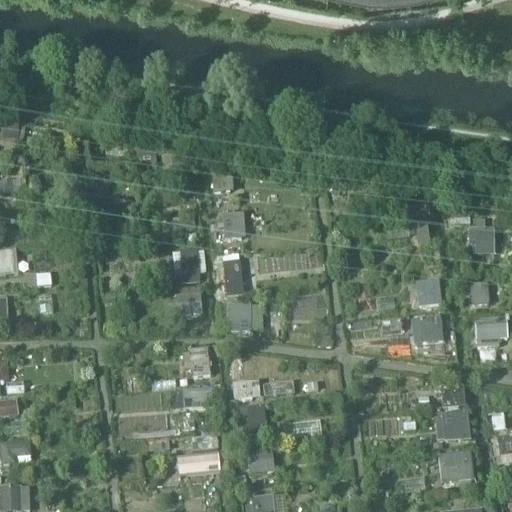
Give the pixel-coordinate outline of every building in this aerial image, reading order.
[(0,124),(0,166),(19,166),(18,154),(16,154),(16,142),(18,142),(18,141),(19,126),(19,125),(17,125),(0,124)] [(82,131),(81,140),(99,142),(100,133),(82,131)] [(66,166),(63,137),(26,141),(30,170),(66,166)] [(106,146),(105,157),(127,158),(128,147),(106,146)] [(156,153),(137,155),(138,166),(157,164),(156,153)] [(184,154),(168,156),(169,173),(186,172),(184,154)] [(228,161),(211,162),(214,196),(231,195),(230,177),(228,161)] [(25,181),(0,183),(0,196),(27,194),(25,181)] [(416,201),(397,202),(397,221),(429,219),(429,217),(431,217),(431,205),(428,205),(428,184),(415,185),(416,201)] [(511,215),(496,216),(496,227),(496,229),(511,229),(511,215)] [(239,216),(218,218),(218,228),(223,227),(225,243),(241,241),(239,216)] [(194,220),(172,222),(174,236),(195,234),(194,220)] [(475,231),(468,231),(468,257),(494,257),(494,231),(486,231),(486,222),(475,222),(475,231)] [(427,228),(415,229),(418,249),(430,247),(427,228)] [(16,253),(0,254),(0,279),(18,278),(16,253)] [(180,256),(172,256),(174,280),(182,280),(183,288),(200,286),(199,277),(205,276),(203,253),(197,254),(197,253),(180,254),(180,256)] [(223,265),(222,266),(226,300),(244,298),(238,257),(222,259),(223,265)] [(50,276),(36,277),(38,291),(52,290),(50,276)] [(438,283),(415,285),(418,311),(441,308),(438,283)] [(487,286),(469,288),(471,310),(489,308),(487,286)] [(180,299),(176,299),(178,319),(188,318),(197,318),(202,317),(200,297),(200,292),(180,293),(180,299)] [(7,302),(0,301),(0,332),(9,332),(7,302)] [(250,308),(227,308),(227,335),(251,335),(251,334),(250,309),(250,308)] [(413,323),(411,323),(414,347),(421,346),(421,347),(443,344),(440,319),(418,322),(418,323),(413,323)] [(498,325),(475,326),(476,344),(499,343),(498,325)] [(207,351),(188,353),(189,356),(191,372),(191,379),(210,377),(210,372),(209,369),(211,369),(211,365),(209,365),(208,361),(207,351)] [(7,366),(0,365),(0,384),(8,384),(7,366)] [(252,384),(233,386),(235,403),(253,401),(252,384)] [(317,385),(307,387),(308,394),(318,392),(317,385)] [(214,391),(182,394),(183,411),(184,413),(216,410),(214,391)] [(457,393),(441,395),(443,412),(459,410),(457,393)] [(428,400),(418,400),(418,411),(429,410),(428,400)] [(17,406),(0,407),(0,420),(18,419),(17,406)] [(263,408),(239,411),(243,441),(267,437),(263,408)] [(459,415),(441,417),(442,426),(444,446),(462,444),(459,415)] [(503,416),(491,418),(493,434),(505,433),(503,416)] [(193,417),(180,418),(181,434),(195,433),(193,417)] [(511,437),(496,440),(499,460),(511,457),(511,437)] [(217,439),(191,441),(192,456),(218,453),(217,439)] [(168,443),(146,446),(147,456),(169,453),(168,443)] [(30,445),(0,447),(0,451),(1,469),(15,468),(15,461),(31,460),(30,445)] [(271,453),(246,456),(249,479),(274,476),(271,453)] [(470,455),(437,458),(441,487),(460,485),(461,492),(471,491),(471,490),(474,489),(473,483),(470,455)] [(218,459),(178,462),(180,481),(219,477),(218,459)] [(22,511),(21,490),(0,490),(0,511),(22,511)] [(253,508),(247,508),(247,511),(274,511),(273,500),(252,503),(253,508)]
